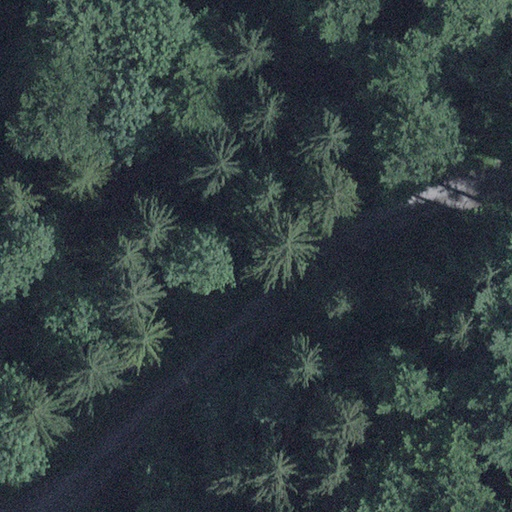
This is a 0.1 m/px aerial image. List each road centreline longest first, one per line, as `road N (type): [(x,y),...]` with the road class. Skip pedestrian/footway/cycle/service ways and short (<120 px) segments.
road 1 (track): [(80,511),(179,404),(386,230),(511,221)]
road 2 (track): [(224,0),(42,281),(0,325)]
